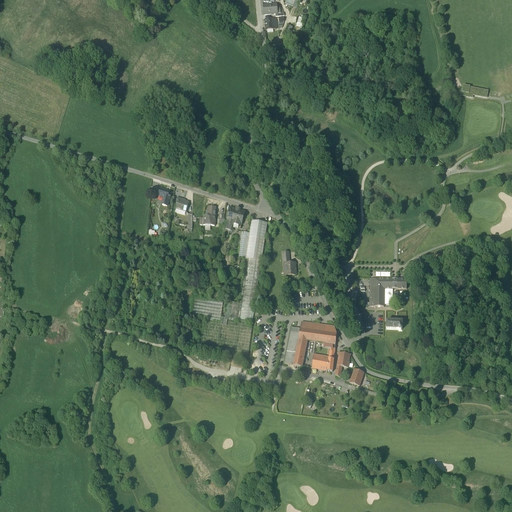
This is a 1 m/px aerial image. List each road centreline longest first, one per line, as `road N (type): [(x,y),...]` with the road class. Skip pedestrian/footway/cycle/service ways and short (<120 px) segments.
road 1 (track): [(115,511),(88,425),(128,169)]
road 2 (unclassified): [(511,402),(372,374),(356,363),(297,242),(270,207)]
road 3 (residential): [(270,207),(260,211),(0,132)]
road 4 (track): [(257,365),(255,379),(209,371),(170,347),(73,325),(93,398)]
road 5 (unclassified): [(257,0),(266,78),(248,164),(270,207)]
